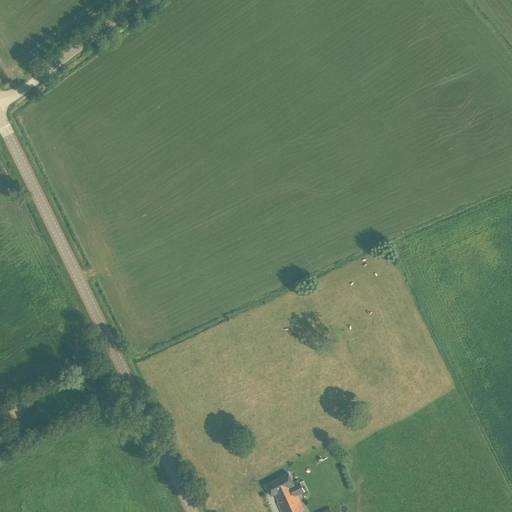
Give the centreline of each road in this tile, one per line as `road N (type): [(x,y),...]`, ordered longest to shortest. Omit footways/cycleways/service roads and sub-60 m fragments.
road 1 (secondary): [(192,511),(0,116)]
road 2 (unclassified): [(0,105),(139,0)]
